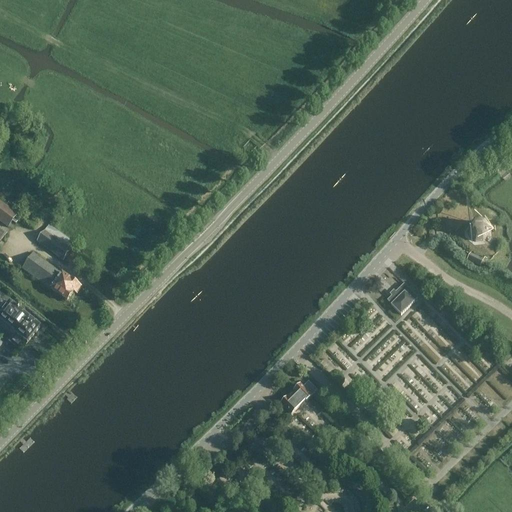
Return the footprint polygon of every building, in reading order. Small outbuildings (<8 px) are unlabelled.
[(15,219),(18,215),(0,202),(0,222),(8,228),(12,222),(16,225),(18,221),(15,219)] [(475,242),(483,242),(488,236),(488,228),(482,223),(474,223),(469,229),(469,230),(466,233),(469,235),(469,237),(475,242)] [(37,243),(63,262),(70,251),(67,249),(72,243),(49,226),(37,243)] [(77,294),(81,288),(78,286),(78,283),(74,281),(72,281),(62,274),(61,276),(59,275),(60,273),(61,273),(33,253),(22,269),(49,289),(49,288),(51,290),(67,302),(72,295),(74,292),(77,294)] [(466,261),(480,267),(482,264),(484,260),(470,253),(466,261)] [(391,297),(391,298),(387,302),(391,305),(390,306),(401,316),(415,302),(414,302),(418,298),(404,285),(395,293),(394,291),(390,295),(391,297)] [(5,304),(0,310),(0,314),(1,316),(0,317),(0,318),(3,321),(14,329),(17,331),(15,334),(24,341),(24,342),(27,344),(40,329),(14,308),(10,305),(9,307),(5,304)] [(305,403),(316,392),(308,383),(302,389),(299,386),(293,392),(293,393),(287,400),(286,399),(280,405),(290,415),(304,402),(305,403)]
